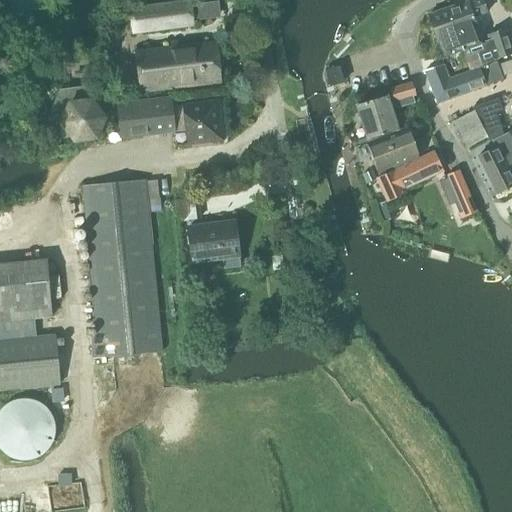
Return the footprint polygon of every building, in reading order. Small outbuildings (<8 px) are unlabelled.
[(483,0),(476,0),(449,9),(463,51),(469,71),(482,66),(481,64),(484,63),(509,54),(511,52),(511,45),(507,30),(489,36),(492,44),(484,47),(483,44),(475,18),(488,13),(483,0)] [(134,32),(194,25),(191,2),(131,9),(134,32)] [(444,57),(463,51),(449,9),(429,16),(437,43),(439,42),(444,57)] [(141,92),(222,83),(217,43),(136,52),(141,92)] [(482,66),(469,71),(449,79),(444,64),(426,71),(438,103),(503,79),(496,61),(482,66)] [(340,66),(325,71),(330,87),(345,83),(340,66)] [(392,96),(388,98),(392,112),(415,105),(413,97),(415,96),(411,83),(391,90),(392,96)] [(367,140),(398,131),(387,97),(356,106),(367,140)] [(172,98),(117,104),(121,140),(176,133),(177,132),(186,131),(188,145),(224,141),(219,101),(183,105),(183,106),(173,107),(172,98)] [(489,139),(504,134),(496,112),(502,110),(498,98),(473,107),(489,139)] [(466,148),(487,137),(474,111),(453,122),(466,148)] [(417,154),(407,128),(367,144),(378,173),(422,157),(421,153),(417,154)] [(511,131),(492,141),(495,148),(508,141),(511,150),(511,131)] [(511,150),(508,141),(495,148),(478,156),(496,194),(511,186),(511,150)] [(387,201),(419,186),(417,182),(441,171),(433,153),(377,179),(387,201)] [(461,218),(476,212),(459,171),(447,176),(462,213),(459,214),(461,218)] [(145,180),(84,185),(98,337),(91,338),(92,344),(93,360),(100,359),(161,353),(158,325),(145,180)] [(179,221),(200,219),(197,199),(177,201),(179,221)] [(235,222),(188,228),(192,262),(223,258),(225,269),(240,267),(238,256),(239,256),(235,222)] [(47,260),(0,263),(0,320),(31,318),(52,316),(47,260)] [(0,392),(61,386),(60,383),(56,335),(33,337),(17,339),(14,339),(0,340),(0,392)] [(26,399),(21,399),(13,400),(8,402),(3,405),(0,408),(0,455),(1,457),(6,461),(12,463),(18,465),(25,465),(33,464),(39,461),(44,459),(49,454),(52,449),(55,443),(57,437),(57,430),(56,423),(54,417),(51,412),(46,407),(41,403),(35,400),(26,399)]
